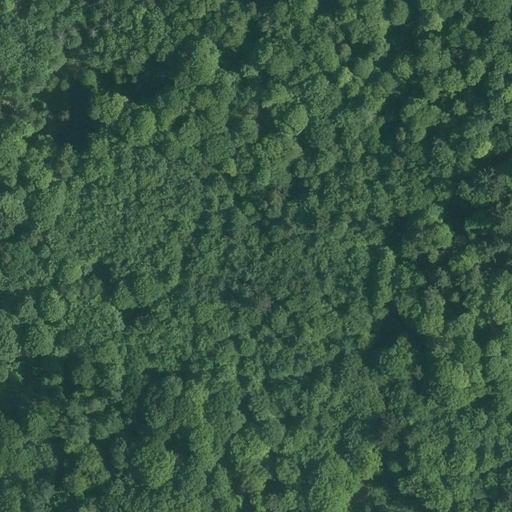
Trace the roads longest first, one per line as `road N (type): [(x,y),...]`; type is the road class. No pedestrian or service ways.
road 1 (track): [(0,356),(163,366),(397,447),(511,507)]
road 2 (track): [(511,401),(261,307),(163,366),(112,511)]
road 3 (track): [(511,143),(502,149),(173,0)]
road 4 (track): [(511,153),(502,149),(261,307)]
road 5 (track): [(0,224),(261,307)]
